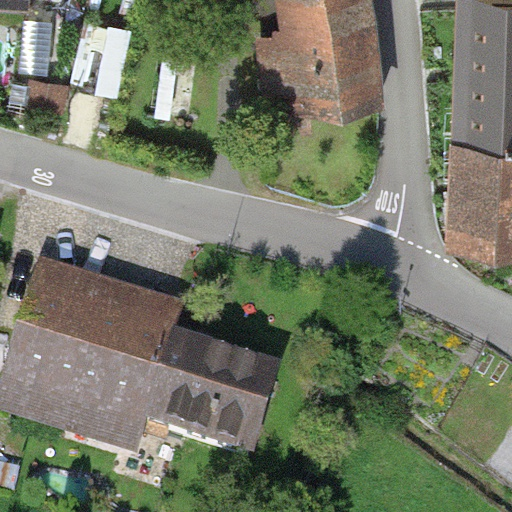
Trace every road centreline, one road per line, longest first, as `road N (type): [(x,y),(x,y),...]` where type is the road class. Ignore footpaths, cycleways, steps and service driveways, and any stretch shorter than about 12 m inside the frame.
road 1 (tertiary): [(389,269),(0,159)]
road 2 (residential): [(395,0),(407,183),(389,269)]
road 3 (tertiary): [(511,317),(389,269)]
